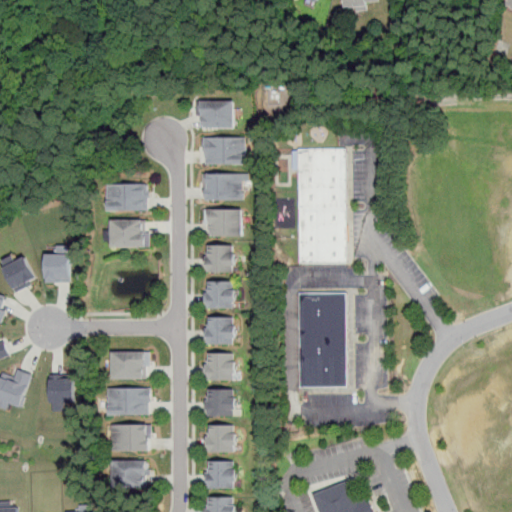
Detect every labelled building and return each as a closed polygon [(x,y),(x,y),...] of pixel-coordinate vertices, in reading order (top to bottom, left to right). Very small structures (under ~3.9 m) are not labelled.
[(344,0),(344,10),(368,10),(368,3),(379,3),(379,0),(344,0)] [(237,100),(200,100),(200,127),(237,127),(237,100)] [(248,137),(206,137),(206,164),(248,164),(248,137)] [(300,148),(300,262),(349,262),(349,183),(352,183),(352,148),(300,148)] [(245,172),(206,172),(206,200),(245,200),(245,172)] [(109,182),(109,209),(150,209),(150,182),(109,182)] [(243,208),(206,208),(206,236),(243,236),(243,208)] [(148,248),(148,221),(112,221),(112,248),(148,248)] [(237,271),(237,243),(207,243),(207,271),(237,271)] [(48,252),(48,281),(73,282),(73,252),(71,252),(71,245),(59,245),(59,253),(48,252)] [(18,290),(40,280),(27,255),(18,260),(14,255),(3,260),(18,290)] [(237,308),(237,279),(207,279),(207,308),(237,308)] [(0,321),(4,323),(10,310),(5,308),(10,296),(0,292),(0,321)] [(349,387),(349,293),(300,293),(300,387),(349,387)] [(237,316),(207,316),(207,344),(237,344),(237,316)] [(0,344),(7,341),(13,355),(0,360),(0,344)] [(149,352),(113,352),(113,380),(149,380),(149,352)] [(207,381),(237,381),(237,352),(207,352),(207,381)] [(34,374),(23,407),(11,402),(8,409),(0,405),(0,392),(7,373),(14,375),(17,367),(34,374)] [(52,373),(53,410),(66,410),(65,402),(76,402),(75,374),(52,373)] [(111,389),(111,415),(152,415),(152,389),(111,389)] [(238,389),(207,389),(207,416),(238,416),(238,389)] [(237,452),(237,425),(208,425),(208,452),(237,452)] [(151,452),(151,426),(113,426),(113,452),(151,452)] [(113,461),(113,490),(148,490),(148,461),(113,461)] [(236,461),(208,461),(208,487),(236,487),(236,461)] [(315,494),(321,511),(376,511),(371,497),(361,501),(354,480),(315,494)] [(205,497),(204,511),(228,511),(229,498),(205,497)] [(21,507),(21,511),(0,511),(0,508),(3,508),(3,501),(14,501),(14,507),(21,507)]
